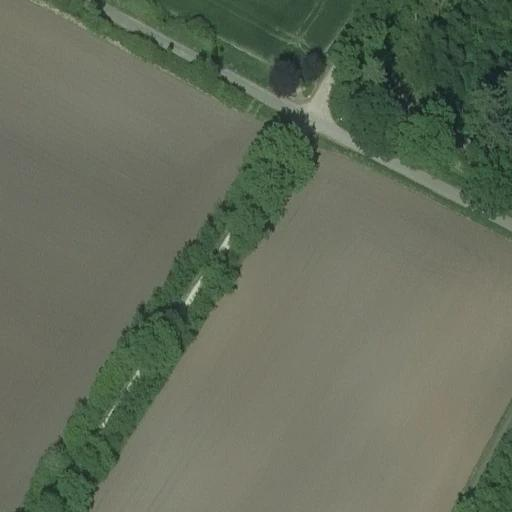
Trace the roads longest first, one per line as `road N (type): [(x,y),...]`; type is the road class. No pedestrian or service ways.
road 1 (track): [(47,511),(306,121)]
road 2 (track): [(79,0),(306,121)]
road 3 (unclassified): [(306,121),(511,223)]
road 4 (track): [(306,121),(386,0)]
